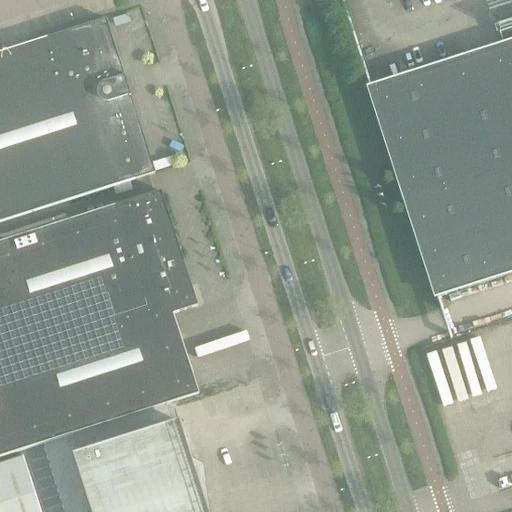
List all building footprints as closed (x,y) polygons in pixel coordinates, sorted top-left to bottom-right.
[(307,0),(310,8),(321,4),(319,0),(307,0)] [(0,54),(0,224),(155,175),(106,20),(0,54)] [(405,200),(437,299),(511,275),(511,29),(499,34),(503,45),(369,87),(401,186),(398,187),(402,201),(405,200)] [(198,307),(161,193),(0,244),(0,459),(199,396),(173,315),(198,307)] [(194,485),(190,460),(190,459),(179,424),(74,457),(90,511),(208,511),(205,491),(194,485)] [(0,511),(40,511),(23,459),(0,466),(0,511)]
